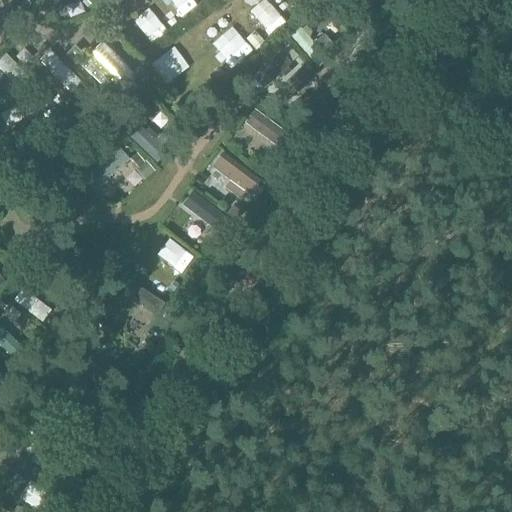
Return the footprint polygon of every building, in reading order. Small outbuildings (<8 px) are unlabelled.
[(268,20),(251,34),(264,50),(282,37),(268,20)] [(148,29),(131,41),(143,58),(161,46),(148,29)] [(313,45),(310,48),(296,37),(285,51),(313,74),(317,69),(315,68),(326,55),(313,45)] [(222,43),(211,53),(236,80),(247,70),(222,43)] [(76,66),(85,57),(74,47),(66,56),(76,66)] [(91,55),(80,65),(116,100),(126,90),(91,55)] [(64,105),(73,96),(42,64),(33,73),(64,105)] [(0,69),(0,88),(11,101),(21,92),(0,69)] [(161,70),(152,78),(167,94),(174,87),(166,78),(167,77),(161,70)] [(0,123),(0,136),(1,139),(37,120),(30,107),(0,123)] [(255,111),(244,124),(280,151),(290,138),(255,111)] [(36,135),(25,141),(31,153),(42,147),(36,135)] [(251,197),(262,183),(222,154),(212,168),(230,182),(225,188),(243,202),(248,195),(251,197)] [(80,177),(87,188),(115,169),(107,158),(80,177)] [(118,165),(82,198),(89,205),(108,188),(116,196),(133,181),(118,165)] [(218,234),(228,220),(192,193),(181,207),(218,234)] [(104,394),(114,379),(76,353),(66,368),(104,394)] [(75,439),(81,423),(47,409),(41,425),(75,439)] [(42,475),(52,455),(33,446),(24,466),(42,475)] [(42,511),(27,501),(19,511),(42,511)]
